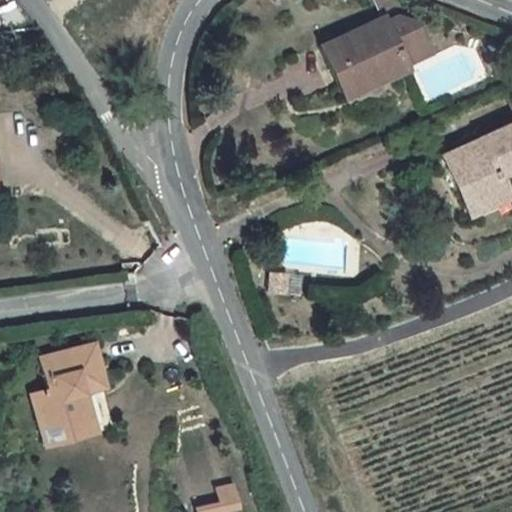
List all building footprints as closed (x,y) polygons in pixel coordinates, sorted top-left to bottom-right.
[(371,0),(379,17),(397,9),(393,0),(371,0)] [(379,17),(316,46),(336,88),(354,80),(356,85),(400,65),(394,50),(421,39),(414,24),(392,18),(382,22),(379,17)] [(394,50),(400,65),(426,54),(421,39),(394,50)] [(336,88),(340,101),(403,72),(400,65),(356,85),(354,80),(336,88)] [(443,159),(462,205),(501,188),(496,175),(511,167),(511,123),(479,137),(481,143),(443,159)] [(481,143),(479,137),(440,153),(443,159),(481,143)] [(501,188),(462,205),(465,212),(504,196),(501,188)] [(263,293),(281,294),(284,275),(265,272),(263,293)] [(29,396),(39,431),(66,423),(68,432),(93,425),(84,393),(80,381),(100,375),(92,344),(39,359),(48,390),(29,396)] [(80,381),(84,393),(104,388),(100,375),(80,381)] [(66,423),(39,431),(43,446),(95,431),(93,425),(68,432),(66,423)] [(230,486),(215,490),(219,505),(195,510),(195,511),(222,511),(222,510),(235,507),(230,486)]
